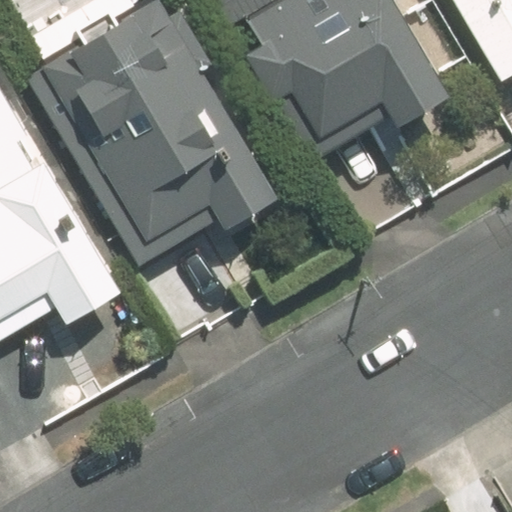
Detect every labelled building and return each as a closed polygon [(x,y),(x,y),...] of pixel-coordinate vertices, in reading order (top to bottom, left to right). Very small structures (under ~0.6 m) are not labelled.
[(208,0),(226,29),(244,19),(276,0),(208,0)] [(390,129),(446,97),(389,0),(276,0),(244,19),(259,45),(242,54),(272,105),(288,95),(316,144),(378,108),(390,129)] [(511,0),(448,0),(497,83),(511,74),(511,0)] [(44,63),(147,241),(206,208),(217,227),(265,200),(150,2),(44,63)] [(59,326),(114,294),(0,96),(0,324),(44,300),(59,326)]
